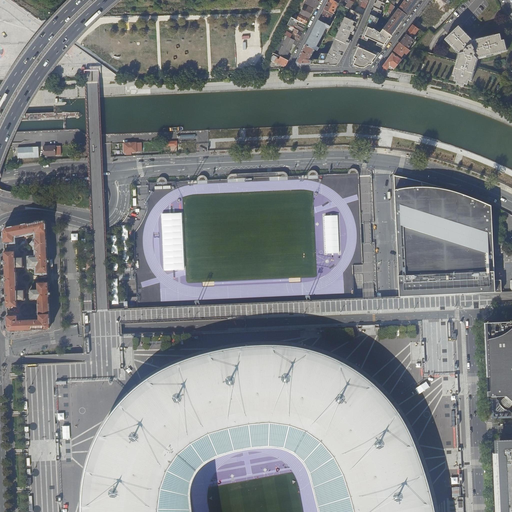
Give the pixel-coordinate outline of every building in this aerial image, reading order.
[(315,9),(319,1),(316,0),(306,0),(305,4),(315,9)] [(332,0),(329,0),(324,10),(333,15),(335,16),(336,14),(334,13),(339,4),(337,2),(332,0)] [(368,0),(357,0),(363,3),(361,7),(365,9),(368,0)] [(375,0),(367,20),(377,25),(386,0),(375,0)] [(419,0),(405,0),(398,10),(383,30),(393,37),(419,0)] [(396,2),(391,0),(390,3),(387,9),(392,11),(396,2)] [(349,1),(346,7),(351,10),(354,11),(355,10),(351,8),(354,2),(353,2),(353,3),(349,1)] [(354,11),(362,15),(365,10),(356,6),(355,10),(354,11)] [(300,14),(309,18),(314,10),(309,7),(306,12),(302,10),(300,14)] [(353,32),(355,33),(358,26),(362,15),(354,11),(351,10),(345,17),(347,18),(327,55),(321,55),(318,60),(313,60),(313,61),(310,65),(335,66),(339,63),(351,41),(353,36),(351,35),(352,32),(353,32)] [(324,10),(318,21),(330,27),(331,25),(329,24),(333,15),(324,10)] [(306,25),(309,18),(300,14),(297,21),(306,25)] [(303,33),(306,28),(304,27),(302,29),(297,26),(294,24),(297,20),(291,18),(287,26),(295,29),(303,33)] [(367,20),(361,35),(386,46),(393,37),(383,30),(379,27),(379,26),(377,25),(367,20)] [(329,29),(330,27),(318,21),(306,45),(315,50),(318,51),(319,48),(317,47),(327,28),(329,29)] [(414,25),(407,34),(412,38),(417,32),(423,36),(425,34),(414,25)] [(456,84),(464,86),(465,85),(468,85),(469,81),(471,82),(478,59),(507,51),(504,40),(501,41),(500,34),(473,41),(458,27),(445,40),(459,54),(453,77),(455,77),(454,81),(457,82),(456,84)] [(300,40),(303,33),(295,29),(293,33),(297,35),(295,38),(300,40)] [(407,34),(400,43),(408,49),(415,40),(412,38),(407,34)] [(288,37),(284,35),(276,52),(279,54),(288,37)] [(294,40),(290,38),(288,37),(279,54),(286,57),(295,40),(294,40)] [(400,43),(394,51),(399,55),(400,56),(403,52),(407,55),(410,51),(408,49),(400,43)] [(298,65),(310,65),(313,61),(310,59),(315,50),(306,45),(297,63),(298,65)] [(378,57),(356,46),(351,58),(350,66),(351,68),(366,69),(372,65),(378,57)] [(383,67),(384,71),(387,71),(390,66),(394,69),(402,60),(398,57),(399,55),(394,51),(383,67)] [(270,60),(282,66),(284,67),(286,66),(288,61),(273,53),(270,60)] [(136,142),(123,143),(123,153),(125,153),(125,155),(131,155),(131,153),(136,153),(136,152),(142,152),(141,143),(136,143),(136,142)] [(56,146),(43,146),(44,157),(56,156),(56,146)] [(18,158),(39,158),(39,147),(18,148),(18,158)] [(402,296),(412,296),(414,296),(414,294),(420,294),(420,296),(474,294),(474,291),(480,291),(480,293),(492,292),(494,292),(494,293),(495,293),(489,205),(475,198),(465,194),(455,191),(443,187),(434,184),(426,182),(414,179),(394,174),(397,258),(399,286),(399,297),(400,297),(400,296),(402,296)] [(44,274),(47,273),(45,224),(42,221),(5,229),(3,232),(4,243),(7,243),(7,244),(10,244),(10,243),(14,243),(14,240),(14,238),(15,237),(17,236),(17,237),(32,235),(33,234),(35,233),(35,241),(34,241),(35,250),(36,250),(36,258),(28,258),(29,268),(36,267),(37,274),(41,274),(41,275),(44,275),(44,274)] [(6,306),(6,308),(11,308),(13,308),(13,307),(17,307),(17,301),(24,300),(24,291),(16,291),(16,286),(17,286),(17,273),(16,273),(15,268),(23,268),(22,259),(15,259),(15,252),(11,252),(11,251),(8,252),(8,253),(7,253),(4,253),(6,306)] [(10,332),(48,330),(50,328),(48,283),(44,283),(41,283),(41,284),(37,284),(37,290),(30,291),(30,300),(38,300),(38,305),(37,305),(38,316),(39,316),(39,321),(38,322),(36,322),(35,320),(21,321),(20,323),(19,323),(17,321),(17,317),(14,317),(14,316),(11,316),(11,317),(7,317),(7,330),(10,332)] [(511,321),(487,323),(490,391),(490,398),(494,398),(497,398),(504,404),(503,405),(504,406),(505,406),(506,406),(511,412),(511,416),(511,418),(511,417),(511,321)] [(434,511),(434,509),(432,503),(429,488),(425,473),(421,461),(415,447),(412,439),(410,433),(407,427),(404,422),(401,417),(394,407),(388,399),(380,390),(374,385),(368,380),(360,373),(353,369),(348,366),(343,363),(336,360),(331,357),(325,355),(319,353),(313,351),(309,350),(301,348),(295,347),(290,347),(282,346),(270,346),(264,346),(255,346),(248,347),(242,347),(235,348),(228,349),(215,352),(202,355),(190,359),(178,364),(166,369),(160,372),(155,375),(150,379),(143,384),(137,388),(132,392),(128,396),(123,401),(119,406),(115,410),(111,416),(106,423),(103,428),(101,433),(97,440),(93,451),(90,458),(88,464),(87,470),(85,478),(84,484),(84,490),(83,497),(83,504),(83,511),(434,511)] [(511,511),(511,439),(498,440),(498,442),(500,442),(500,447),(501,453),(497,453),(493,453),(494,460),(495,460),(495,462),(494,462),(494,474),(496,474),(496,479),(494,479),(495,488),(497,488),(497,493),(495,493),(496,506),(497,506),(498,508),(496,508),(495,511),(511,511)] [(452,497),(452,487),(442,487),(442,497),(452,497)]
